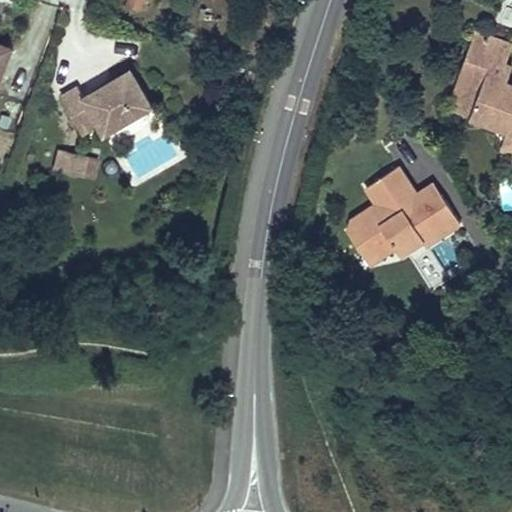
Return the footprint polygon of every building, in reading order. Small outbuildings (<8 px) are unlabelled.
[(142,11),(145,0),(128,0),(126,6),(142,11)] [(511,83),(508,82),(511,71),(511,65),(507,64),(511,48),(511,43),(476,30),(461,71),(468,73),(466,77),(469,78),(462,96),(458,94),(453,108),(508,128),(511,129),(511,130),(511,83)] [(153,106),(131,69),(84,97),(78,87),(61,98),(83,134),(99,124),(106,134),(153,106)] [(462,96),(469,78),(466,77),(468,73),(461,71),(449,106),(453,108),(458,94),(462,96)] [(511,164),(511,163),(511,130),(511,129),(508,128),(501,151),(511,164)] [(79,176),(84,155),(62,150),(57,171),(79,176)] [(417,227),(432,217),(442,233),(461,221),(442,192),(438,195),(431,183),(417,192),(399,164),(366,185),(377,201),(351,217),(355,224),(348,229),(369,262),(395,245),(400,253),(424,237),(417,227)] [(442,192),(435,181),(431,183),(438,195),(442,192)] [(442,233),(432,217),(417,227),(424,237),(423,238),(426,243),(442,233)]
